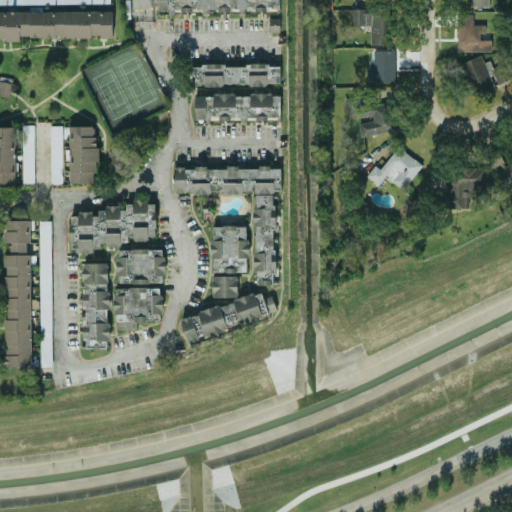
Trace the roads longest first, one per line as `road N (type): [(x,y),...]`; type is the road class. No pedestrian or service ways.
road 1 (residential): [(428,0),(432,107),(463,124),(511,104)]
road 2 (secondary): [(511,434),(340,511)]
